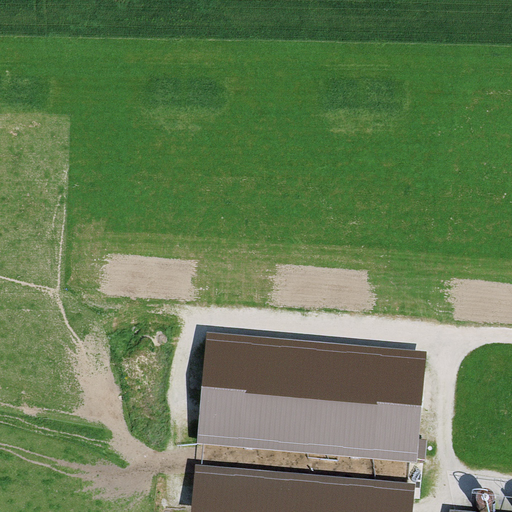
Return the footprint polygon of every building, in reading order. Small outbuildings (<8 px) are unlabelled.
[(109,293),(148,294),(149,258),(110,257),(109,293)] [(151,259),(151,293),(191,294),(192,260),(151,259)] [(285,267),(284,302),(323,303),(323,268),(285,267)] [(327,304),(366,305),(367,271),(329,270),(327,304)] [(498,318),(500,283),(460,281),(459,316),(498,318)] [(501,319),(511,319),(511,285),(502,285),(501,319)] [(204,342),(198,452),(419,465),(426,355),(204,342)] [(194,472),(191,511),(413,511),(415,484),(194,472)]
